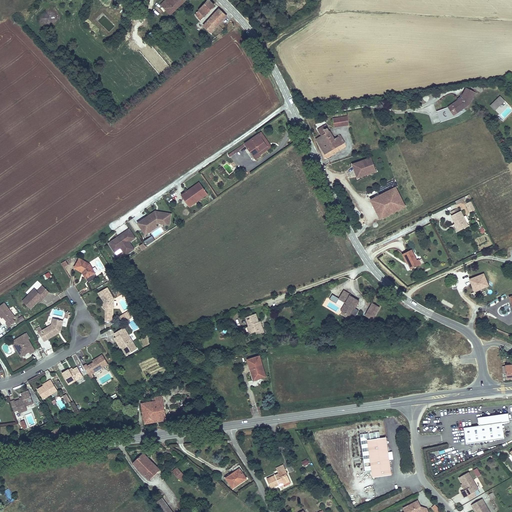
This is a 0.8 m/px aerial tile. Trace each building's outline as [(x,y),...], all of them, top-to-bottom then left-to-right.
[(159,6),(169,17),(186,1),(185,0),(176,0),(173,3),(168,6),(164,2),(159,6)] [(196,23),(212,9),(207,3),(192,17),(196,23)] [(206,41),(225,20),(217,12),(198,33),(206,41)] [(469,105),(474,93),(464,89),(461,98),(450,106),(457,113),(469,105)] [(505,101),(500,96),(491,106),(495,110),(505,101)] [(447,108),(437,112),(441,122),(451,118),(447,108)] [(347,125),(346,116),(331,118),(333,128),(347,125)] [(325,153),(344,141),(339,134),(333,138),(324,124),(321,126),(319,124),(314,128),(317,133),(313,135),(325,153)] [(270,149),(259,134),(257,135),(266,148),(257,155),(259,157),(270,149)] [(244,147),(254,162),(259,158),(259,157),(257,155),(266,148),(257,135),(243,146),(244,147)] [(228,159),(244,147),(243,146),(227,158),(228,159)] [(377,171),(372,156),(351,163),(357,178),(377,171)] [(204,195),(197,184),(178,197),(184,205),(195,198),(197,201),(204,195)] [(407,206),(396,186),(371,199),(381,218),(407,206)] [(186,208),(197,201),(195,198),(184,205),(186,208)] [(475,209),(471,201),(466,203),(470,212),(475,209)] [(453,216),(457,225),(460,231),(470,226),(462,211),(460,212),(458,209),(452,212),(454,215),(453,216)] [(169,214),(152,212),(139,221),(141,223),(145,229),(153,223),(155,222),(168,224),(169,214)] [(144,235),(156,226),(153,223),(145,229),(141,223),(138,225),(144,235)] [(128,242),(134,238),(128,230),(107,244),(114,253),(119,248),(124,255),(133,249),(128,242)] [(412,269),(420,265),(417,260),(412,249),(402,254),(408,264),(410,264),(412,269)] [(96,272),(91,264),(79,258),(74,269),(81,272),(85,278),(96,272)] [(114,276),(110,269),(105,272),(109,279),(114,276)] [(489,286),(484,273),(469,279),(474,292),(489,286)] [(36,290),(41,285),(37,281),(32,286),(36,290)] [(39,303),(49,292),(42,285),(37,291),(34,288),(22,302),(30,310),(37,301),(39,303)] [(113,299),(107,288),(97,294),(103,303),(101,309),(103,310),(102,315),(111,316),(111,309),(113,308),(113,299)] [(344,290),(341,296),(346,299),(345,302),(347,303),(342,312),(349,316),(355,307),(356,308),(360,301),(352,296),(353,295),(344,290)] [(0,305),(0,315),(1,315),(3,317),(8,323),(6,324),(8,327),(15,322),(13,319),(15,317),(4,302),(0,305)] [(375,316),(380,307),(373,303),(368,312),(375,316)] [(117,316),(120,320),(130,314),(128,310),(117,316)] [(246,317),(250,326),(252,333),(257,331),(258,334),(265,332),(264,328),(262,328),(259,322),(256,313),(246,317)] [(60,332),(64,321),(53,318),(51,325),(39,332),(45,341),(60,332)] [(115,337),(125,331),(122,327),(113,333),(115,337)] [(134,347),(125,331),(115,337),(114,338),(119,347),(120,346),(125,353),(134,347)] [(12,340),(11,344),(16,345),(15,349),(19,357),(27,352),(28,353),(32,350),(28,344),(29,342),(23,333),(12,340)] [(81,366),(86,375),(90,373),(91,374),(106,365),(100,355),(90,361),(91,362),(85,366),(84,364),(81,366)] [(265,382),(260,362),(248,365),(254,385),(265,382)] [(80,377),(75,368),(69,371),(68,369),(59,375),(66,386),(80,377)] [(57,390),(51,381),(42,386),(43,388),(37,391),(42,399),(57,390)] [(15,400),(11,401),(15,412),(19,411),(19,413),(25,411),(23,407),(27,406),(33,404),(29,391),(21,394),(23,398),(15,401),(15,400)] [(157,408),(164,407),(163,400),(156,402),(157,408)] [(156,402),(146,403),(141,404),(144,423),(166,420),(164,407),(157,408),(156,402)] [(46,416),(42,409),(36,412),(40,419),(46,416)] [(184,421),(183,412),(176,412),(177,421),(184,421)] [(510,422),(509,413),(478,417),(479,425),(464,427),(466,443),(504,438),(502,423),(510,422)] [(43,433),(47,442),(62,435),(57,426),(53,428),(43,433)] [(365,470),(371,469),(367,438),(379,436),(379,430),(361,432),(365,470)] [(367,438),(371,469),(372,475),(390,473),(389,459),(388,453),(386,436),(379,436),(367,438)] [(144,453),(132,463),(149,481),(160,471),(144,453)] [(182,476),(173,467),(170,469),(173,473),(172,474),(177,480),(182,476)] [(267,489),(275,486),(281,484),(282,485),(289,482),(286,475),(287,475),(284,469),(275,473),(276,475),(264,480),(267,489)] [(227,479),(232,487),(246,478),(241,470),(227,479)] [(468,472),(458,477),(462,485),(464,489),(462,490),(459,492),(462,497),(469,493),(475,491),(477,490),(468,472)] [(281,484),(275,486),(277,491),(290,486),(289,482),(282,485),(281,484)] [(373,488),(364,490),(365,497),(374,496),(373,488)] [(488,511),(484,504),(481,499),(470,505),(474,511),(488,511)] [(173,511),(164,500),(158,505),(163,511),(173,511)] [(403,511),(427,511),(425,508),(422,509),(418,508),(415,501),(402,508),(403,511)] [(435,511),(441,511),(434,503),(431,507),(435,511)]
